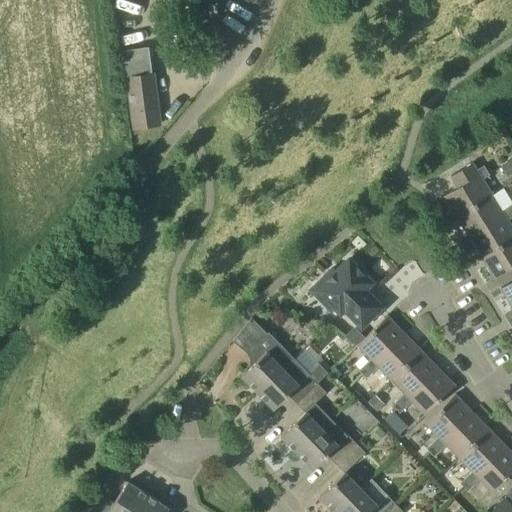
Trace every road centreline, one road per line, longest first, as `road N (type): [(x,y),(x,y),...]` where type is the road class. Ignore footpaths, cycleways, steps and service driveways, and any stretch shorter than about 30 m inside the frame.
road 1 (residential): [(0,329),(77,251),(260,27),(272,0)]
road 2 (residential): [(280,511),(224,452),(186,449),(191,380)]
road 3 (residential): [(511,394),(484,376),(428,287)]
